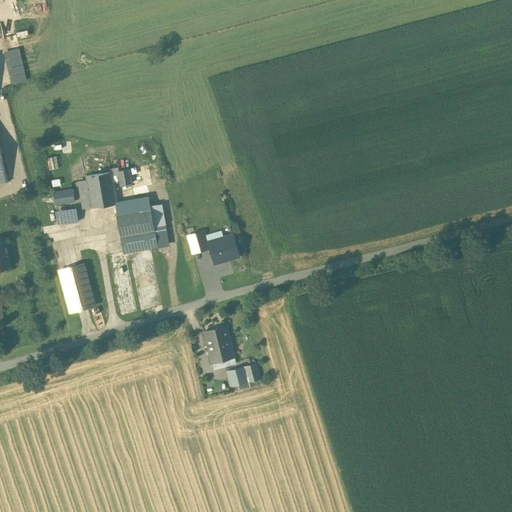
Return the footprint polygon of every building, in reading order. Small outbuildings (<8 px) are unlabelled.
[(22,48),(6,51),(14,83),(29,79),(22,48)] [(0,143),(0,181),(8,180),(0,143)] [(109,152),(84,156),(87,175),(112,170),(112,167),(109,152)] [(119,166),(112,167),(112,170),(113,174),(118,173),(118,175),(120,175),(122,184),(133,182),(130,167),(119,169),(119,166)] [(112,170),(87,175),(88,179),(80,180),(84,208),(118,202),(113,174),(112,170)] [(54,192),(56,203),(76,200),(74,188),(54,192)] [(162,202),(117,211),(125,251),(159,245),(156,229),(167,227),(162,202)] [(77,207),(62,210),(64,222),(79,220),(77,207)] [(208,229),(190,233),(195,253),(211,249),(215,264),(247,256),(241,231),(210,238),(208,229)] [(0,269),(12,267),(6,237),(0,238),(0,269)] [(85,262),(62,268),(72,310),(96,304),(85,262)] [(226,325),(204,331),(209,348),(231,342),(226,325)] [(232,347),(231,342),(209,348),(212,362),(239,355),(237,346),(232,347)] [(256,363),(227,370),(231,386),(260,379),(256,363)]
